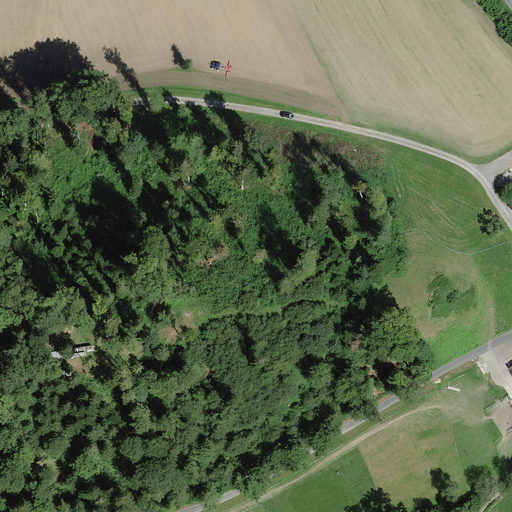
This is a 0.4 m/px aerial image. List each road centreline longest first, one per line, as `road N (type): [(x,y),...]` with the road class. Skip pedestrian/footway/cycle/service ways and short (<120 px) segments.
road 1 (track): [(511,223),(470,168),(313,121),(148,97),(0,134)]
road 2 (track): [(186,511),(511,334)]
road 3 (track): [(0,312),(122,356),(178,320)]
